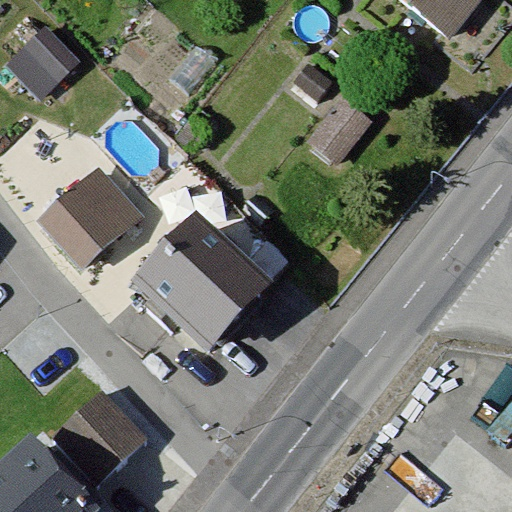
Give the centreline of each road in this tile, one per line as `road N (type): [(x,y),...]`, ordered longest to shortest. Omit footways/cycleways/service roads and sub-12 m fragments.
road 1 (tertiary): [(248,502),(511,168)]
road 2 (residential): [(248,502),(0,217)]
